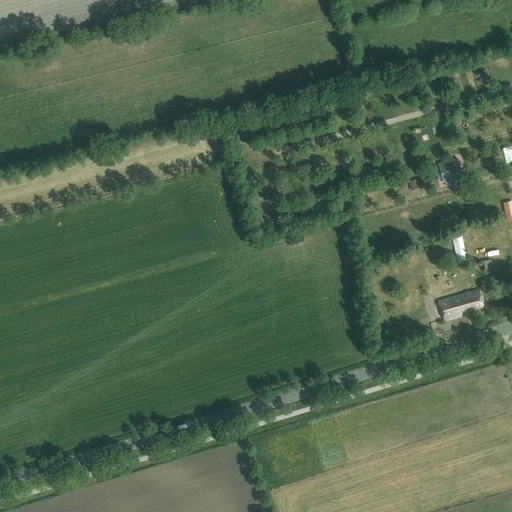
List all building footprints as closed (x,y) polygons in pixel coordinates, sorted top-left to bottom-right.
[(403,80),(407,87),(415,84),(411,76),(403,80)] [(511,99),(503,100),(504,111),(511,110),(511,99)] [(484,105),(474,108),(478,118),(488,114),(484,105)] [(511,144),(503,147),(506,159),(511,157),(511,144)] [(458,158),(438,163),(444,184),(445,183),(446,186),(457,183),(456,180),(463,177),(458,158)] [(511,200),(503,203),(507,221),(511,219),(511,200)] [(498,239),(509,238),(508,227),(497,228),(498,239)] [(458,250),(466,249),(465,234),(457,235),(458,250)] [(467,311),(483,306),(479,290),(470,292),(439,301),(445,321),(468,314),(467,311)]
